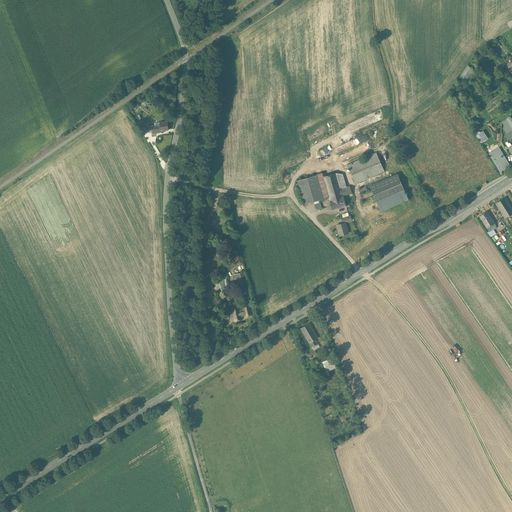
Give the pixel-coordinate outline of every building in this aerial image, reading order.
[(467,80),(474,69),(467,65),(460,76),(467,80)] [(505,119),(501,122),(503,127),(502,128),(505,134),(511,130),(505,119)] [(167,121),(160,122),(160,127),(161,132),(164,132),(164,130),(168,130),(167,121)] [(502,147),(498,139),(494,141),(499,149),(502,147)] [(501,160),(496,151),(491,154),(497,163),(496,163),(500,169),(509,164),(505,158),(501,160)] [(376,153),(347,165),(355,184),(384,171),(376,153)] [(323,177),(322,173),(317,175),(323,199),(329,198),(323,177)] [(337,173),(323,177),(329,198),(330,201),(343,197),(343,196),(352,193),(350,186),(346,187),(341,189),(339,182),(344,180),(343,174),(337,173)] [(317,175),(297,180),(304,204),(313,202),(319,200),(323,199),(317,175)] [(397,175),(370,186),(377,200),(403,189),(397,175)] [(403,189),(377,200),(381,212),(408,200),(403,189)] [(343,197),(330,201),(332,210),(346,206),(343,197)] [(511,214),(511,210),(504,198),(496,203),(506,219),(511,214)] [(319,200),(313,202),(316,210),(322,208),(319,200)] [(496,225),(487,211),(479,216),(487,228),(490,226),(493,229),(496,227),(495,225),(496,225)] [(345,223),(336,225),(339,235),(339,236),(339,235),(340,236),(348,233),(345,223)] [(489,231),(487,233),(489,237),(495,233),(493,229),(489,231)] [(245,277),(238,279),(239,285),(246,284),(245,277)] [(238,305),(231,307),(231,309),(228,310),(229,314),(232,313),(234,322),(242,320),(241,316),(245,315),(245,317),(252,315),(249,304),(243,305),(244,310),(240,311),(238,305)] [(320,342),(309,323),(300,328),(312,347),(313,346),(314,348),(315,347),(315,345),(320,342)] [(311,357),(304,360),(307,363),(316,357),(315,355),(317,354),(316,353),(311,357)] [(322,362),(326,372),(336,368),(332,358),(322,362)]
